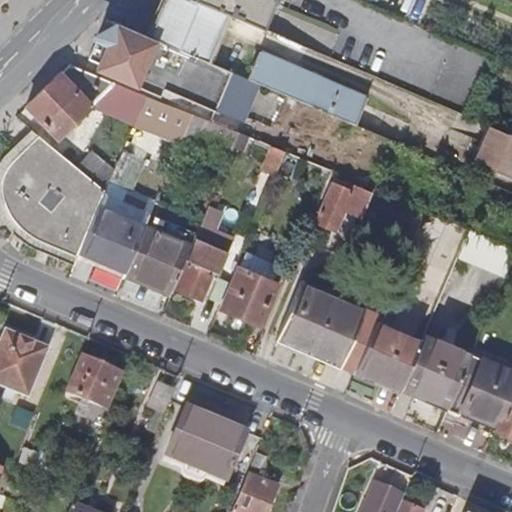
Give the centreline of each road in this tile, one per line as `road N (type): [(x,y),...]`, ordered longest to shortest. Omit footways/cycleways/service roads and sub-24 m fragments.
road 1 (residential): [(340,420),(0,271)]
road 2 (residential): [(511,494),(340,420)]
